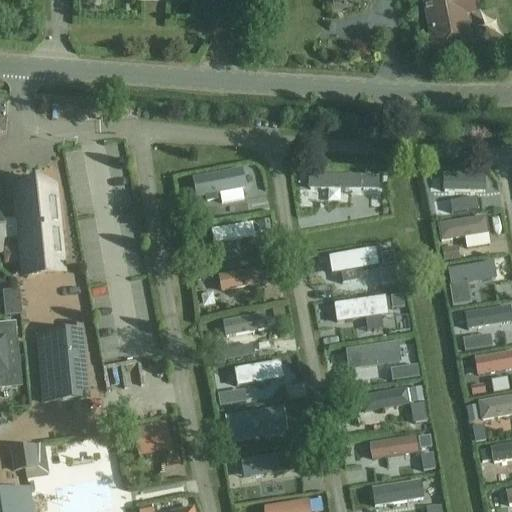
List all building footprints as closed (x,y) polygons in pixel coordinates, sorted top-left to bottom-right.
[(470,0),(424,0),(435,57),(470,50),(463,15),(473,13),(470,0)] [(245,191),(241,170),(191,180),(194,200),(245,191)] [(359,177),(307,176),(307,191),(359,191),(359,177)] [(477,193),(476,180),(446,182),(447,194),(477,193)] [(0,241),(20,239),(24,276),(61,272),(53,198),(40,199),(40,196),(29,197),(30,200),(16,201),(18,220),(0,222),(0,241)] [(350,220),(351,232),(368,231),(366,218),(350,220)] [(436,226),(439,244),(489,236),(486,218),(436,226)] [(212,245),(253,238),(251,225),(209,232),(212,245)] [(382,267),(379,251),(341,258),(344,274),(382,267)] [(457,271),(461,289),(503,281),(500,263),(457,271)] [(257,286),(274,284),(271,270),(255,273),(257,286)] [(257,287),(254,271),(216,279),(220,295),(257,287)] [(387,299),(345,304),(347,319),(389,314),(387,299)] [(499,311),(464,318),(466,330),(502,323),(499,311)] [(264,316),(221,324),(224,340),(267,332),(264,316)] [(3,340),(17,339),(15,324),(0,325),(0,373),(6,373),(3,340)] [(86,401),(79,333),(37,337),(44,405),(86,401)] [(412,343),(355,352),(357,368),(414,359),(412,343)] [(112,359),(122,375),(132,368),(122,353),(112,359)] [(511,353),(473,361),(476,379),(511,372),(511,353)] [(240,388),(282,381),(279,365),(238,372),(240,388)] [(363,416),(409,408),(406,391),(360,399),(363,416)] [(461,412),(473,410),(471,396),(459,397),(461,412)] [(480,425),(511,419),(511,398),(477,404),(480,425)] [(236,428),(246,426),(248,441),(287,435),(283,409),(245,414),(245,417),(235,419),(236,428)] [(467,434),(481,431),(479,418),(465,420),(467,434)] [(138,460),(171,452),(166,425),(131,433),(138,460)] [(371,464),(418,457),(415,439),(368,446),(371,464)] [(511,445),(489,450),(492,467),(511,462),(511,445)] [(32,448),(11,451),(14,472),(35,469),(32,448)] [(239,462),(242,482),(289,474),(286,454),(239,462)] [(511,477),(499,479),(501,492),(511,490),(511,477)] [(30,511),(29,489),(0,490),(0,511),(30,511)] [(385,495),(386,509),(422,505),(420,490),(385,495)] [(309,511),(308,502),(263,510),(262,511),(309,511)]
